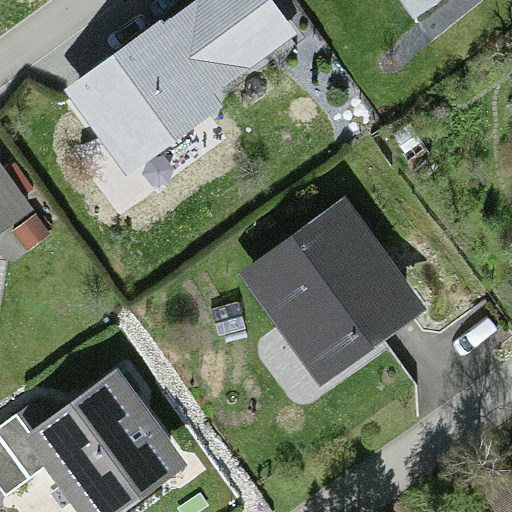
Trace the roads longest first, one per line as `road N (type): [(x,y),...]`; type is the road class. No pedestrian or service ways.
road 1 (residential): [(511,403),(345,511)]
road 2 (residential): [(0,72),(101,0)]
